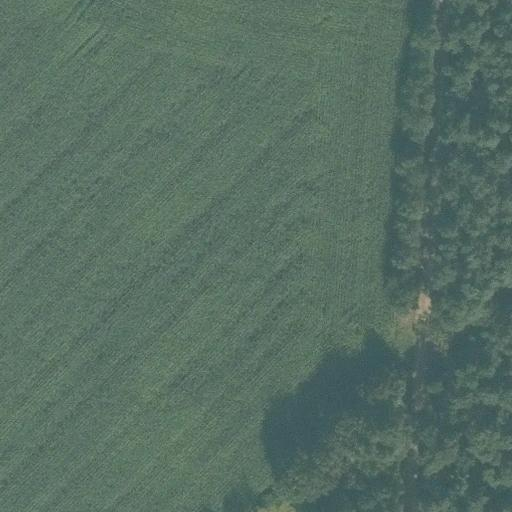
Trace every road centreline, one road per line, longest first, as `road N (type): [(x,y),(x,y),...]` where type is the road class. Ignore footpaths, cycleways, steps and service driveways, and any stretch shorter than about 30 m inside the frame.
road 1 (track): [(440,0),(418,342)]
road 2 (track): [(418,342),(408,511)]
road 3 (track): [(511,276),(441,343),(418,342)]
